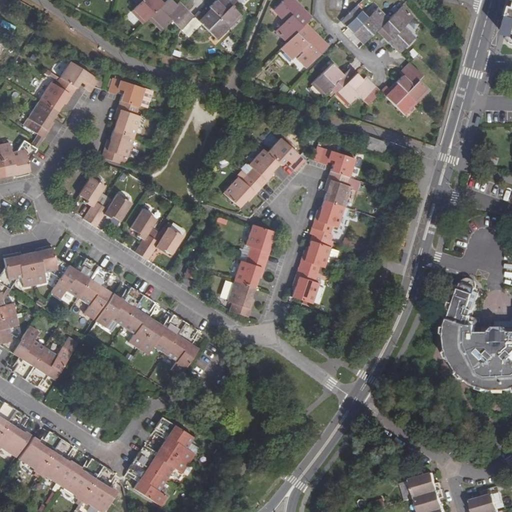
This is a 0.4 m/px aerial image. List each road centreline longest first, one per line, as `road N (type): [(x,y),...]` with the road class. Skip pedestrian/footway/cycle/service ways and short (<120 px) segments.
road 1 (residential): [(0,386),(111,452),(122,449),(151,406),(191,400),(234,331)]
road 2 (unclassified): [(355,400),(404,304),(437,192)]
road 3 (residential): [(234,331),(45,215)]
road 4 (unclassified): [(437,192),(474,60)]
